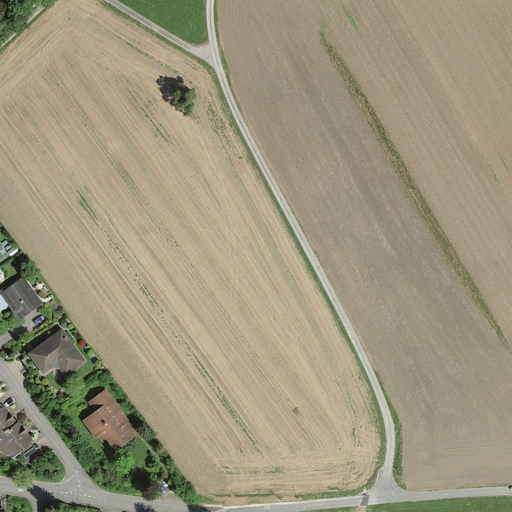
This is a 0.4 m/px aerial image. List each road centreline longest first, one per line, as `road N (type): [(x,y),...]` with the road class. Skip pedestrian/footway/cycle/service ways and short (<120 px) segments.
road 1 (track): [(207,0),(212,60),(379,386),(390,437),(386,498)]
road 2 (unclassified): [(511,490),(237,511)]
road 3 (residential): [(0,365),(70,461),(78,495)]
